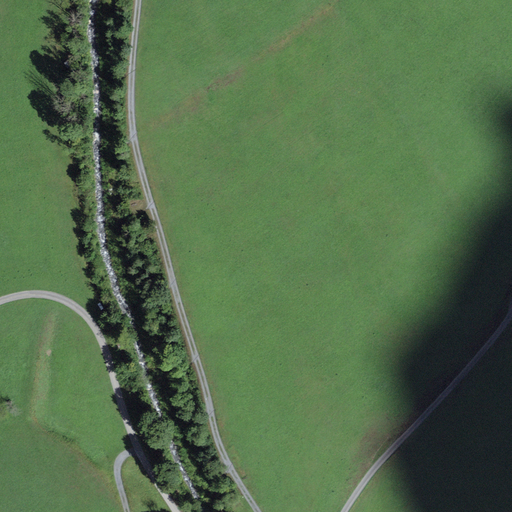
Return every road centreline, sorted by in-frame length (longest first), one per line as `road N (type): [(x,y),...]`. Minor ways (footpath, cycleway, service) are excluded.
road 1 (track): [(259,511),(222,454),(136,150),(140,0)]
road 2 (track): [(179,511),(149,476),(98,334),(61,301),(22,300),(0,309)]
road 3 (residential): [(347,511),(511,308)]
